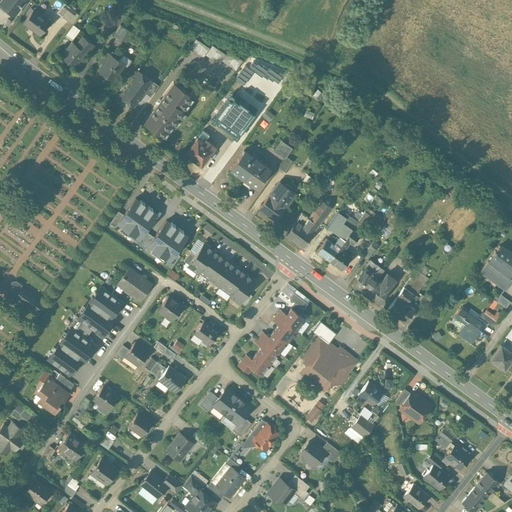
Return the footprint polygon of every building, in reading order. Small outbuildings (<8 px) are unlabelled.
[(25,0),(2,0),(0,3),(0,4),(14,15),(25,0)] [(64,4),(57,13),(63,18),(70,8),(64,4)] [(70,8),(63,18),(72,25),(79,15),(70,8)] [(43,16),(34,9),(24,21),(41,34),(51,20),(44,14),(43,16)] [(124,19),(113,35),(121,40),(127,30),(131,24),(124,19)] [(72,25),(64,36),(71,42),(79,30),(72,25)] [(144,35),(127,30),(122,37),(136,47),(144,35)] [(77,46),(72,42),(62,55),(75,65),(85,52),(84,51),(92,42),(85,36),(77,46)] [(196,39),(189,49),(194,52),(201,43),(196,39)] [(201,43),(194,52),(198,56),(205,46),(201,43)] [(210,49),(205,46),(198,56),(203,59),(205,55),(210,49)] [(217,49),(212,46),(210,49),(205,55),(210,59),(217,49)] [(217,49),(210,59),(215,62),(221,52),(217,49)] [(110,54),(106,51),(99,61),(103,63),(98,69),(113,79),(124,63),(118,59),(120,57),(112,51),(110,54)] [(221,52),(215,62),(219,65),(222,61),(226,55),(221,52)] [(226,55),(222,61),(227,65),(233,55),(229,52),(226,55)] [(130,60),(122,54),(120,57),(118,59),(124,63),(127,65),(130,60)] [(233,55),(227,65),(231,68),(238,58),(233,55)] [(238,58),(231,68),(236,71),(243,61),(238,58)] [(138,70),(119,96),(134,106),(144,92),(153,81),(138,70)] [(153,81),(144,92),(150,97),(159,85),(153,81)] [(174,82),(144,123),(162,136),(172,123),(174,125),(185,110),(183,108),(192,95),(174,82)] [(318,88),(310,99),(317,104),(325,93),(318,88)] [(238,132),(214,115),(204,128),(228,145),(238,132)] [(209,135),(203,130),(198,137),(197,138),(204,142),(206,139),(209,135)] [(238,132),(228,145),(234,150),(244,136),(238,132)] [(197,137),(185,154),(201,165),(215,146),(206,139),(204,142),(197,138),(198,137),(197,137)] [(292,148),(282,140),(274,151),(285,159),(286,156),(292,148)] [(331,146),(325,142),(320,148),(327,153),(331,146)] [(244,150),(231,169),(244,178),(258,159),(260,156),(254,152),(251,155),(244,150)] [(285,159),(278,168),(285,172),(293,161),(286,156),(285,159)] [(258,159),(244,178),(256,187),(271,168),(258,159)] [(431,171),(426,168),(423,173),(427,176),(431,171)] [(307,175),(303,181),(311,186),(315,180),(307,175)] [(287,186),(280,181),(270,195),(285,206),(295,192),(298,188),(290,182),(287,186)] [(14,194),(9,195),(7,199),(7,203),(11,206),(16,205),(19,201),(18,197),(14,194)] [(270,195),(269,195),(259,208),(276,220),(285,206),(270,195)] [(153,209),(140,200),(140,201),(136,199),(136,198),(135,198),(135,199),(135,198),(118,222),(123,226),(139,237),(156,213),(152,210),(153,209)] [(332,206),(322,199),(309,217),(306,222),(315,229),(332,206)] [(378,211),(375,214),(367,208),(365,212),(371,216),(368,220),(381,229),(394,212),(389,209),(384,216),(378,211)] [(338,211),(327,226),(340,236),(345,239),(352,229),(357,222),(341,209),(339,212),(338,211)] [(302,212),(286,234),(302,246),(315,229),(306,222),(309,217),(302,212)] [(357,222),(352,229),(358,233),(368,220),(371,216),(365,212),(357,222)] [(391,217),(384,226),(390,232),(398,222),(391,217)] [(183,231),(171,222),(170,223),(166,220),(151,241),(151,243),(151,241),(150,242),(150,243),(150,242),(148,244),(150,245),(150,243),(150,246),(150,243),(151,243),(151,246),(169,260),(179,246),(179,243),(179,246),(180,245),(180,243),(180,245),(187,235),(183,232),(183,231)] [(358,233),(352,229),(345,239),(349,242),(352,244),(360,234),(358,233)] [(334,244),(326,238),(317,251),(329,260),(345,239),(340,236),(334,244)] [(345,239),(329,260),(342,269),(351,256),(344,251),(349,242),(345,239)] [(378,245),(373,241),(369,247),(374,250),(378,245)] [(188,264),(187,265),(197,272),(198,271),(213,249),(204,243),(195,254),(188,264)] [(511,254),(499,245),(495,251),(494,250),(493,252),(493,253),(480,271),(505,290),(511,279),(505,274),(510,267),(511,268),(511,254)] [(369,247),(363,256),(367,260),(374,250),(369,247)] [(213,249),(198,271),(209,279),(224,257),(213,249)] [(190,251),(183,261),(188,264),(195,254),(190,251)] [(224,257),(209,279),(220,286),(235,265),(224,257)] [(383,269),(370,260),(365,267),(372,272),(370,275),(376,279),(383,269)] [(410,261),(403,271),(408,274),(415,265),(410,261)] [(429,270),(419,262),(409,276),(410,277),(413,279),(419,271),(425,275),(429,270)] [(246,273),(235,265),(220,286),(231,294),(246,273)] [(151,283),(135,272),(136,271),(129,266),(117,282),(133,294),(132,295),(140,300),(152,283),(151,283)] [(365,294),(376,279),(370,275),(372,272),(365,267),(363,270),(362,269),(352,284),(365,294)] [(81,270),(73,282),(78,286),(87,273),(81,270)] [(246,273),(231,294),(229,296),(239,303),(240,302),(247,292),(256,280),(246,273)] [(376,279),(365,294),(378,303),(389,289),(389,288),(395,279),(387,273),(380,282),(376,279)] [(410,277),(404,287),(408,290),(415,280),(413,279),(410,277)] [(16,280),(12,281),(6,289),(7,293),(11,296),(13,298),(15,294),(16,295),(21,289),(20,288),(22,285),(16,280)] [(103,288),(96,283),(76,311),(80,314),(69,328),(79,336),(90,321),(97,326),(117,298),(103,288)] [(404,287),(388,309),(387,309),(405,322),(414,309),(415,309),(414,308),(411,306),(418,297),(415,295),(408,290),(404,287)] [(35,298),(22,288),(21,289),(16,295),(16,296),(30,306),(30,305),(37,310),(41,303),(35,298)] [(247,292),(240,302),(245,305),(252,295),(247,292)] [(307,303),(294,293),(289,298),(303,309),(307,303)] [(511,301),(500,294),(495,300),(506,308),(511,301)] [(182,305),(168,295),(158,310),(171,320),(182,305)] [(426,295),(420,304),(424,307),(431,299),(426,295)] [(305,319),(291,307),(286,314),(281,310),(277,315),(280,317),(296,330),(305,319)] [(484,324),(461,307),(455,316),(464,323),(457,334),(470,343),(484,324)] [(496,320),(483,311),(479,316),(492,326),(496,320)] [(296,330),(280,317),(276,322),(278,324),(273,330),(287,341),(288,341),(296,330)] [(218,331),(203,320),(194,333),(209,343),(218,331)] [(309,360),(300,372),(324,390),(333,378),(338,383),(357,360),(340,347),(337,351),(333,348),(334,347),(328,342),(334,335),(320,323),(313,331),(319,336),(304,356),(309,360)] [(65,325),(44,355),(65,370),(86,340),(79,336),(69,328),(65,325)] [(273,330),(269,336),(263,332),(259,337),(263,340),(279,352),(287,341),(273,330)] [(182,343),(176,339),(171,346),(177,350),(182,343)] [(166,347),(157,340),(153,346),(162,353),(166,347)] [(279,352),(263,340),(259,345),(261,346),(256,352),(270,363),(279,352)] [(148,351),(135,341),(129,349),(125,355),(125,356),(126,355),(131,359),(130,359),(138,365),(148,351)] [(511,358),(511,351),(501,343),(489,359),(504,369),(511,358)] [(171,346),(169,344),(166,347),(175,353),(177,350),(171,346)] [(122,345),(115,354),(122,359),(125,355),(129,349),(122,345)] [(175,353),(166,347),(162,353),(171,359),(175,353)] [(270,363),(256,352),(251,358),(246,354),(242,359),(252,367),(261,375),(270,363)] [(252,367),(242,359),(237,365),(248,373),(252,367)] [(156,361),(150,370),(156,374),(163,365),(156,361)] [(163,365),(156,374),(160,377),(167,368),(163,365)] [(184,377),(168,366),(167,368),(160,377),(159,379),(175,390),(184,377)] [(74,384),(59,374),(53,382),(67,393),(68,393),(74,384)] [(48,377),(47,378),(38,391),(43,394),(39,400),(54,411),(68,393),(67,393),(53,382),(48,379),(49,378),(48,377)] [(382,391),(368,381),(358,395),(364,399),(366,397),(373,402),(382,391)] [(117,396),(102,386),(94,398),(100,402),(99,403),(100,403),(108,408),(117,396)] [(239,396),(226,387),(218,397),(213,404),(213,405),(225,414),(239,396)] [(404,388),(395,400),(396,404),(402,403),(410,392),(404,388)] [(210,390),(199,404),(208,411),(213,405),(213,404),(218,397),(210,390)] [(428,403),(411,391),(410,392),(402,403),(403,407),(412,414),(411,416),(419,422),(425,414),(422,412),(428,403)] [(251,406),(239,396),(225,414),(236,423),(237,423),(243,416),(251,406)] [(108,408),(100,403),(99,403),(97,406),(98,407),(97,408),(104,414),(108,408)] [(87,410),(79,404),(72,414),(73,415),(80,420),(87,410)] [(123,418),(130,408),(125,404),(118,415),(123,418)] [(315,406),(306,417),(311,421),(320,410),(315,406)] [(360,412),(366,416),(371,410),(365,406),(360,412)] [(34,416),(24,408),(20,413),(19,414),(21,416),(29,422),(34,416)] [(20,413),(14,409),(11,413),(19,419),(21,416),(19,414),(20,413)] [(152,421),(138,411),(128,425),(142,435),(152,421)] [(373,424),(360,413),(351,425),(364,435),(373,424)] [(80,420),(73,415),(70,420),(77,424),(80,420)] [(243,416),(237,423),(236,423),(232,429),(241,436),(251,422),(243,416)] [(262,419),(251,433),(255,436),(266,422),(262,419)] [(7,426),(3,424),(0,428),(0,448),(6,453),(11,447),(15,450),(23,438),(19,435),(24,429),(12,420),(7,426)] [(255,436),(253,439),(255,441),(256,445),(260,445),(265,449),(270,443),(272,442),(274,441),(274,438),(279,432),(276,430),(277,429),(276,427),(274,426),(272,425),(271,426),(266,422),(255,436)] [(447,431),(443,428),(439,434),(450,442),(454,437),(447,431)] [(457,433),(450,428),(447,431),(454,437),(457,433)] [(207,440),(196,431),(192,436),(203,444),(207,440)] [(76,436),(69,432),(58,446),(75,459),(85,445),(75,438),(76,436)] [(180,432),(166,450),(179,460),(193,442),(180,432)] [(113,441),(104,434),(98,442),(108,449),(113,441)] [(450,442),(439,434),(435,440),(445,448),(450,442)] [(312,441),(308,442),(301,451),(302,460),(308,460),(314,465),(321,456),(325,451),(321,448),(312,441)] [(341,452),(327,441),(321,448),(325,451),(321,456),(326,456),(334,462),(341,452)] [(455,444),(445,456),(460,468),(470,456),(455,444)] [(54,449),(49,445),(42,455),(47,459),(54,449)] [(443,462),(432,453),(427,459),(433,464),(439,468),(443,462)] [(117,468),(101,457),(90,472),(106,483),(117,468)] [(239,465),(229,457),(225,463),(233,469),(233,468),(235,470),(239,465)] [(405,461),(398,464),(402,475),(409,471),(405,461)] [(225,463),(211,481),(216,485),(225,492),(229,495),(244,476),(235,470),(233,468),(233,469),(225,463)] [(433,464),(423,476),(439,489),(449,476),(439,468),(433,464)] [(163,480),(151,470),(140,483),(157,497),(168,484),(163,480)] [(486,472),(474,487),(486,496),(498,506),(504,502),(491,491),(499,481),(486,472)] [(178,480),(169,473),(163,480),(168,484),(172,488),(178,480)] [(203,484),(191,474),(186,479),(199,489),(203,484)] [(309,485),(295,474),(288,484),(295,489),(294,491),(303,498),(308,492),(305,490),(309,485)] [(511,475),(510,474),(502,484),(511,492),(511,490),(511,475)] [(77,481),(72,477),(67,484),(75,489),(78,485),(75,483),(77,481)] [(288,484),(280,478),(268,493),(274,498),(278,497),(285,502),(294,491),(295,489),(288,484)] [(50,490),(34,479),(25,492),(37,500),(40,503),(48,491),(50,490)] [(202,490),(201,491),(199,489),(186,479),(183,484),(192,491),(189,495),(190,500),(186,505),(186,506),(187,509),(191,511),(193,511),(194,511),(209,511),(212,509),(211,506),(215,502),(207,496),(208,495),(202,490)] [(183,484),(178,480),(172,488),(177,491),(183,484)] [(211,481),(211,480),(207,486),(221,497),(225,492),(216,485),(211,481)] [(101,489),(90,481),(86,487),(96,495),(101,489)] [(428,495),(413,483),(401,498),(405,501),(407,499),(418,508),(428,495)] [(75,489),(67,484),(63,490),(72,496),(76,491),(75,489)] [(486,496),(474,487),(462,502),(474,511),(486,496)] [(48,491),(40,503),(45,506),(53,495),(48,491)] [(40,503),(37,500),(33,506),(41,511),(45,506),(40,503)] [(181,511),(185,507),(176,501),(172,505),(180,511),(181,511)] [(80,511),(69,503),(62,511),(80,511)] [(408,511),(397,503),(389,511),(408,511)]
